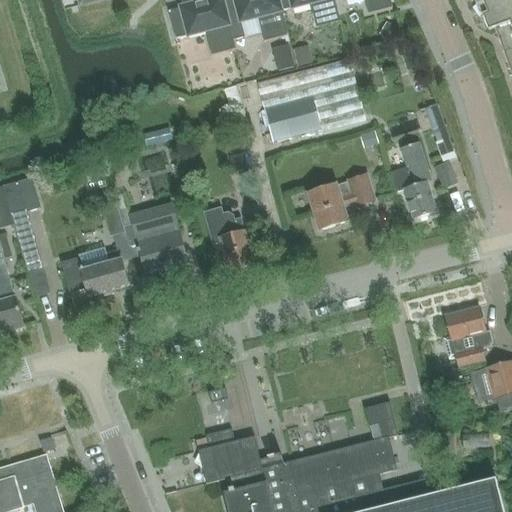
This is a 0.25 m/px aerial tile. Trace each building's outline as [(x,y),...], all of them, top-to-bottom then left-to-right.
[(235,24),(228,0),(184,0),(182,1),(183,4),(178,6),(179,8),(168,11),(176,39),(186,37),(187,39),(206,34),(212,56),(236,50),(230,28),(233,27),(232,25),(235,24)] [(228,0),(235,24),(232,25),(233,27),(230,28),(234,41),(245,38),(242,25),(258,21),(264,42),(288,36),(283,14),(285,14),(284,11),(287,10),(284,0),(228,0)] [(284,0),(287,10),(290,10),(291,12),(311,7),(316,29),(340,22),(335,0),(284,0)] [(364,0),(368,15),(393,8),(390,0),(364,0)] [(511,0),(481,0),(476,2),(476,3),(484,0),(488,11),(483,13),(489,29),(495,27),(511,73),(511,0)] [(308,46),(293,50),(298,69),(313,64),(308,46)] [(291,48),(274,52),(280,72),(296,68),(291,48)] [(367,123),(364,110),(350,60),(258,85),(265,112),(274,144),(322,131),(323,135),(367,123)] [(379,148),(374,131),(363,135),(368,151),(379,148)] [(401,149),(407,168),(390,174),(397,194),(405,191),(414,220),(437,213),(428,183),(432,182),(419,143),(401,149)] [(456,159),(451,146),(440,151),(445,163),(456,159)] [(444,190),(458,184),(449,163),(435,169),(444,190)] [(375,202),(366,175),(347,182),(348,183),(339,186),(338,185),(309,194),(320,231),(348,222),(341,201),(354,197),(357,207),(375,202)] [(0,230),(13,226),(3,188),(0,188),(0,230)] [(121,213),(130,210),(126,194),(116,197),(121,213)] [(120,262),(141,256),(146,274),(185,263),(168,205),(129,216),(131,222),(124,224),(126,233),(113,236),(117,250),(103,254),(106,263),(82,270),(79,262),(76,264),(74,257),(58,262),(68,295),(84,290),(87,299),(127,287),(120,262)] [(230,271),(256,264),(247,232),(243,219),(235,221),(233,217),(230,215),(225,216),(223,208),(206,212),(214,245),(223,243),(230,271)] [(13,258),(6,235),(0,236),(0,335),(24,329),(16,298),(15,298),(4,260),(13,258)] [(37,301),(50,297),(43,272),(30,276),(37,301)] [(486,363),(483,350),(490,348),(493,343),(490,333),(486,334),(480,308),(445,317),(450,338),(444,340),(449,360),(456,359),(459,370),(486,363)] [(511,363),(486,370),(487,372),(490,371),(497,398),(494,399),(494,400),(511,395),(511,367),(511,365),(511,363)] [(209,394),(211,405),(229,401),(226,390),(209,394)] [(199,452),(198,452),(199,453),(207,484),(206,484),(207,485),(227,480),(230,493),(224,495),(225,497),(229,511),(504,511),(496,480),(430,497),(425,480),(398,487),(374,493),(370,478),(397,471),(389,439),(398,437),(398,436),(390,403),(365,410),(369,427),(379,425),(382,440),(284,465),(282,456),(261,461),(255,439),(255,438),(234,443),(231,430),(225,432),(206,437),(209,449),(199,452)] [(35,511),(63,511),(47,456),(10,467),(9,466),(5,467),(5,468),(0,469),(0,511),(14,511),(25,509),(25,508),(34,506),(35,511)]
